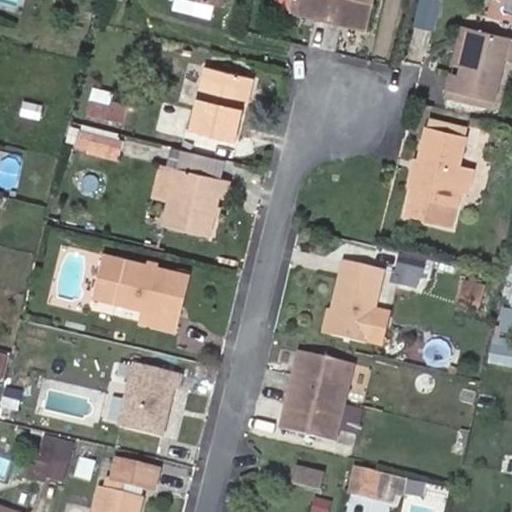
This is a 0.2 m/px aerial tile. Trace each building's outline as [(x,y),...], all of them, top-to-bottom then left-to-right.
[(188,13),(191,1),(185,0),(171,0),(170,9),(188,13)] [(327,22),(331,0),(290,0),(288,12),(327,22)] [(373,0),(331,0),(327,22),(366,31),(373,0)] [(428,36),(434,10),(416,6),(410,32),(428,36)] [(457,69),(467,29),(460,28),(450,67),(457,69)] [(511,46),(506,46),(507,39),(467,29),(457,69),(455,78),(448,76),(443,92),(492,103),(503,59),(511,62),(511,61),(511,46)] [(208,68),(191,132),(233,143),(249,77),(208,68)] [(111,118),(115,102),(115,98),(94,92),(87,116),(110,122),(111,118)] [(41,117),(44,104),(26,100),(23,113),(41,117)] [(129,105),(115,102),(111,118),(124,122),(129,105)] [(93,152),(97,137),(118,142),(120,134),(86,125),(79,149),(93,152)] [(411,183),(402,218),(449,229),(457,194),(450,193),(455,169),(463,138),(424,128),(420,146),(428,149),(424,165),(419,185),(411,183)] [(114,157),(118,142),(97,137),(93,152),(114,157)] [(215,180),(219,163),(184,155),(179,172),(215,180)] [(416,164),(411,183),(419,185),(424,165),(416,164)] [(156,198),(172,201),(179,172),(164,168),(156,198)] [(450,193),(457,194),(466,196),(472,172),(455,169),(450,193)] [(179,172),(172,201),(164,230),(210,240),(221,196),(226,197),(229,184),(215,180),(179,172)] [(394,215),(402,218),(411,183),(403,180),(394,215)] [(430,277),(434,259),(400,251),(396,269),(418,275),(430,277)] [(173,271),(104,255),(98,280),(118,284),(113,303),(146,311),(141,326),(174,334),(179,314),(163,310),(173,271)] [(511,261),(508,261),(500,294),(511,295),(511,261)] [(344,263),(327,335),(364,343),(365,341),(372,312),(382,271),(344,263)] [(417,282),(418,275),(396,269),(394,277),(417,282)] [(189,275),(173,271),(163,310),(179,314),(189,275)] [(118,284),(98,280),(94,297),(113,303),(118,284)] [(464,281),(463,288),(482,293),(484,285),(464,281)] [(482,293),(463,288),(458,306),(478,311),(482,293)] [(511,363),(511,310),(500,309),(494,362),(511,363)] [(380,345),(387,316),(372,312),(365,341),(380,345)] [(300,352),(290,389),(345,402),(355,365),(300,352)] [(163,438),(175,385),(181,387),(184,372),(137,360),(121,429),(163,438)] [(17,408),(21,390),(6,386),(2,404),(17,408)] [(345,402),(290,389),(281,428),(335,442),(345,402)] [(46,434),(42,451),(51,453),(46,474),(62,478),(72,441),(46,434)] [(51,453),(42,451),(36,449),(29,476),(44,480),(46,474),(51,453)] [(88,478),(94,455),(81,452),(75,474),(88,478)] [(0,471),(4,473),(9,457),(0,454),(0,471)] [(136,511),(141,494),(124,490),(126,483),(153,490),(158,469),(118,459),(114,479),(105,477),(103,486),(100,485),(92,511),(136,511)] [(326,470),(297,463),(293,480),(322,487),(326,470)] [(349,486),(373,492),(378,470),(354,464),(349,486)] [(388,471),(381,497),(404,503),(402,511),(440,511),(447,485),(388,471)]
